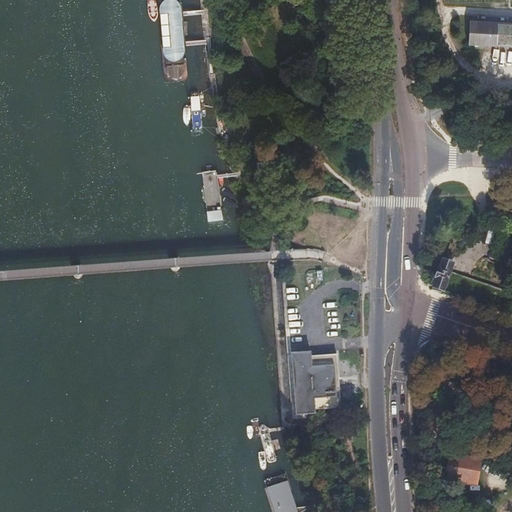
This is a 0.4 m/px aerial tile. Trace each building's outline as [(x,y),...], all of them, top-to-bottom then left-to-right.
[(172,43),(168,0),(156,0),(160,43),(161,47),(164,49),(167,50),(170,49),(171,48),(172,46),(172,43)] [(511,46),(511,22),(468,21),(467,45),(511,46)] [(170,50),(167,50),(163,51),(162,52),(162,54),(166,96),(169,98),(172,99),(175,97),(177,96),(178,94),(174,53),(173,51),(171,50),(170,50)] [(179,99),(165,100),(169,147),(183,145),(179,99)] [(282,186),(282,161),(256,162),(257,186),(282,186)] [(203,172),(202,174),(208,222),(223,220),(218,176),(217,171),(215,171),(203,172)] [(170,262),(170,271),(171,272),(172,273),(173,274),(175,274),(177,274),(179,274),(180,273),(181,271),(181,270),(180,261),(180,259),(179,258),(178,257),(177,257),(176,257),(174,257),(173,257),(171,258),(170,259),(170,260),(170,262)] [(443,259),(433,287),(446,292),(453,273),(456,264),(443,259)] [(72,269),(73,278),(74,279),(75,280),(76,281),(78,281),(80,281),(81,280),(83,279),(84,278),(83,268),(83,267),(83,266),(82,265),(81,264),(80,264),(79,264),(77,264),(76,264),(74,265),(73,266),(72,268),(72,269)] [(311,351),(291,353),(297,415),(317,413),(316,408),(342,406),(337,352),(311,355),(311,351)] [(448,472),(446,480),(475,485),(480,460),(452,455),(452,457),(450,456),(446,472),(448,472)]
